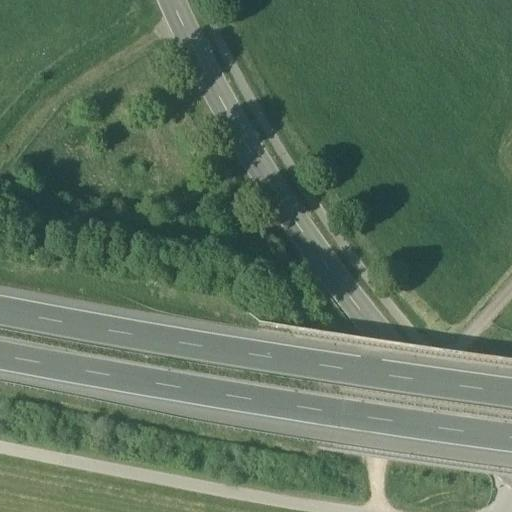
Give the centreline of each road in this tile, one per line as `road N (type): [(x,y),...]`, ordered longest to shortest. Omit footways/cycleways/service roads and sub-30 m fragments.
road 1 (tertiary): [(511,473),(421,394),(341,292),(226,112),(170,0)]
road 2 (motorway): [(511,398),(0,316)]
road 3 (motorway): [(0,361),(511,443)]
road 4 (track): [(0,448),(344,511)]
road 5 (track): [(372,511),(421,394),(511,290)]
